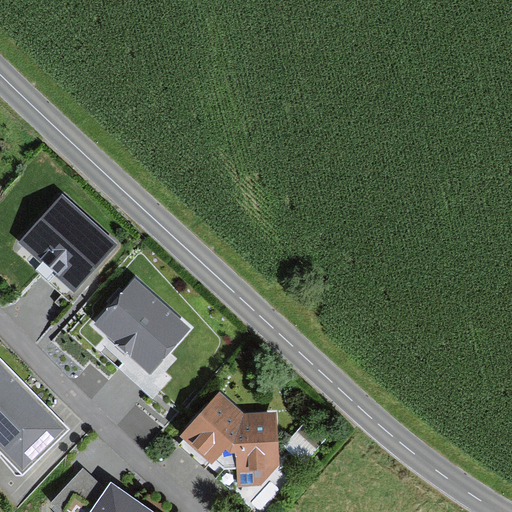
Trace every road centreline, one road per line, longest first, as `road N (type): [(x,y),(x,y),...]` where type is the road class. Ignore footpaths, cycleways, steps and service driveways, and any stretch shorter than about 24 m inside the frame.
road 1 (tertiary): [(0,73),(393,441),(495,511)]
road 2 (residential): [(203,511),(0,314)]
